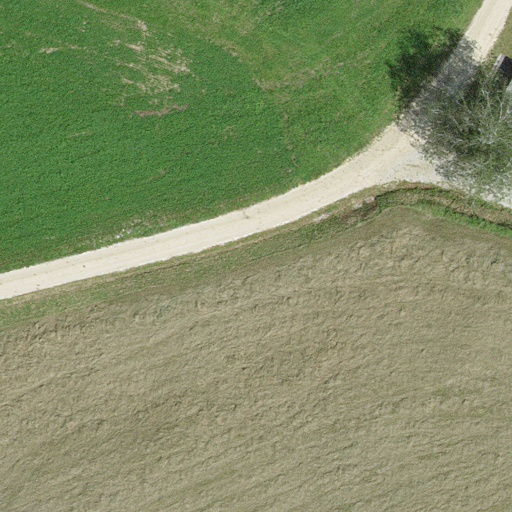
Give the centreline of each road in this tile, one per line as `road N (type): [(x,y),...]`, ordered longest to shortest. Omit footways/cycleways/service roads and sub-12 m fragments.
road 1 (track): [(0,286),(280,217),(335,193),(403,142),(501,0)]
road 2 (track): [(0,30),(196,74),(304,41),(373,0)]
road 3 (track): [(511,198),(403,142)]
